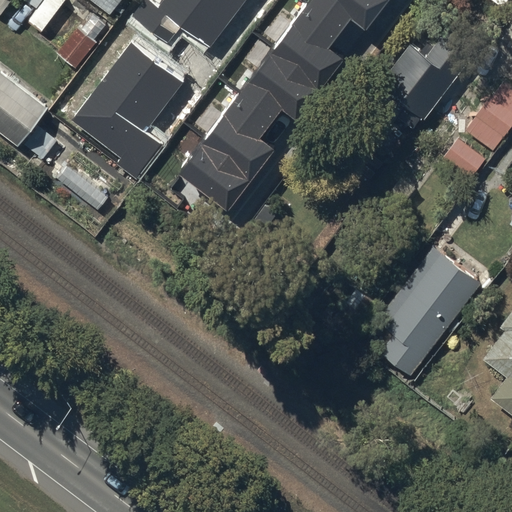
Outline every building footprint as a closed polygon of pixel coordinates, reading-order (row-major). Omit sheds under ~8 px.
[(0,0),(0,11),(0,12),(9,0),(0,0)] [(42,0),(30,14),(43,25),(64,0),(42,0)] [(254,15),(234,0),(212,0),(173,52),(206,77),(254,15)] [(308,0),(307,2),(273,47),(239,93),(204,139),(177,174),(180,176),(228,212),(274,151),(261,141),(283,112),(296,122),(343,60),(328,49),(350,19),(366,30),(388,0),(308,0)] [(98,38),(95,35),(107,21),(93,9),(80,23),(78,21),(57,46),(77,63),(98,38)] [(412,37),(378,80),(402,99),(394,109),(415,125),(474,50),(438,23),(421,44),(412,37)] [(47,107),(0,69),(0,134),(15,146),(17,143),(40,162),(56,143),(33,124),(47,107)] [(511,122),(511,82),(504,76),(468,125),(495,145),(511,122)] [(486,154),(458,134),(444,154),(472,175),(486,154)] [(413,371),(482,278),(433,241),(378,315),(396,328),(382,347),(413,371)] [(376,298),(358,284),(337,310),(354,324),(376,298)] [(511,307),(502,321),(506,325),(484,354),(508,372),(492,393),(511,408),(511,307)]
